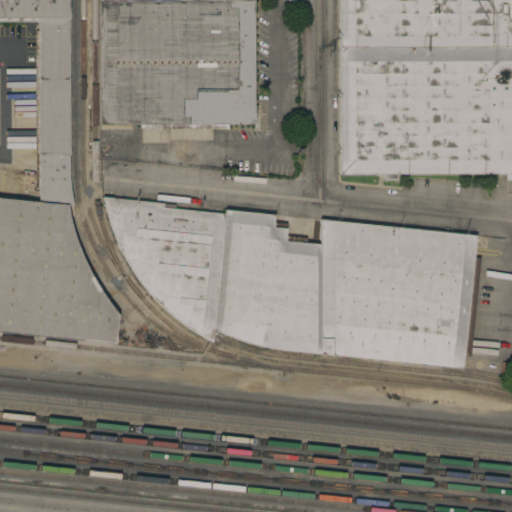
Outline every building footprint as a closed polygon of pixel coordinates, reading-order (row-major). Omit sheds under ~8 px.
[(35,158),(35,128),(6,128),(6,123),(35,123),(34,30),(39,30),(39,21),(15,21),(15,26),(2,26),(2,21),(0,21),(0,0),(69,0),(70,154),(69,154),(69,161),(69,177),(70,187),(73,205),(66,204),(69,219),(73,234),(77,244),(83,258),(89,271),(96,283),(106,299),(118,314),(115,343),(0,330),(0,197),(39,201),(39,189),(35,189),(35,158)] [(99,0),(254,0),(254,91),(256,91),(256,113),(254,113),(254,125),(242,126),(242,123),(240,123),(240,126),(228,126),(228,128),(140,128),(140,124),(100,124),(99,0)] [(511,0),(511,178),(506,178),(506,173),(397,173),(397,179),(384,179),(384,175),(376,175),(376,173),(340,174),(339,0),(511,0)] [(320,353),(284,350),(259,345),(250,343),(234,338),(225,334),(213,328),(212,341),(195,332),(187,326),(172,315),(165,309),(159,303),(152,296),(146,289),(140,282),(135,274),(129,266),(125,258),(120,250),(116,241),(110,223),(107,214),(103,196),(113,197),(175,204),(175,208),(224,213),(225,209),(274,214),(273,221),(287,222),(286,235),(306,237),(306,242),(320,243),(320,353)] [(319,218),(476,234),(474,256),(480,257),(470,355),(463,355),(462,368),(320,353),(320,243),(319,218)]
